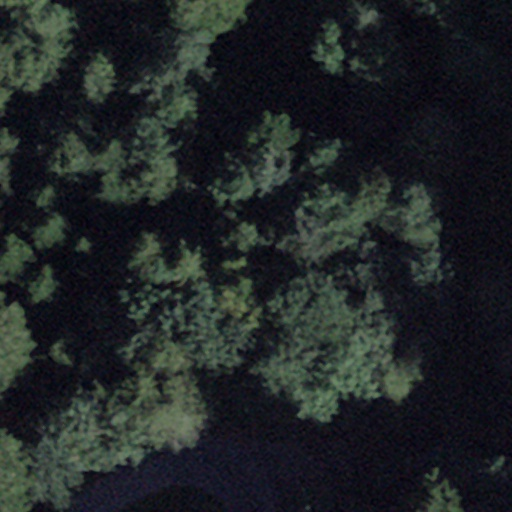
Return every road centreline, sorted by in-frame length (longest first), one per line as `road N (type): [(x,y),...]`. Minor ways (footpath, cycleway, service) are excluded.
road 1 (track): [(250,488),(398,437),(468,331),(511,150)]
road 2 (track): [(252,511),(241,473),(192,452),(165,454),(127,473),(74,511)]
